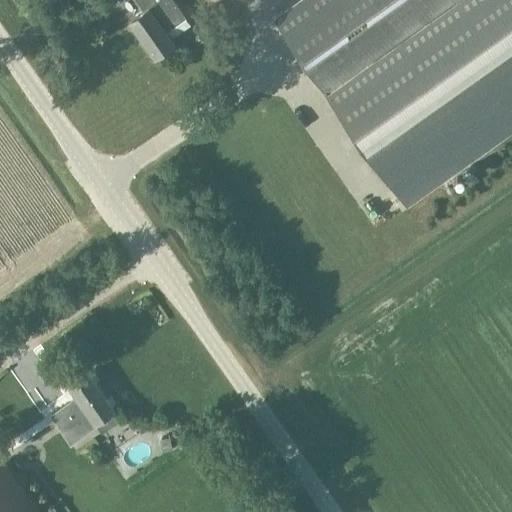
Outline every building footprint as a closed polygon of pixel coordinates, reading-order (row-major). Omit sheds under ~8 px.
[(166,31),(186,17),(173,0),(137,0),(144,10),(129,21),(155,57),(174,43),(166,31)] [(511,0),(299,0),(275,18),(406,203),(511,127),(511,0)] [(71,288),(77,283),(74,279),(69,284),(71,288)] [(97,424),(116,410),(91,373),(71,387),(84,406),(71,415),(78,427),(92,417),(97,424)] [(112,440),(122,459),(144,448),(133,428),(112,440)] [(0,511),(39,511),(5,462),(0,465),(0,511)]
